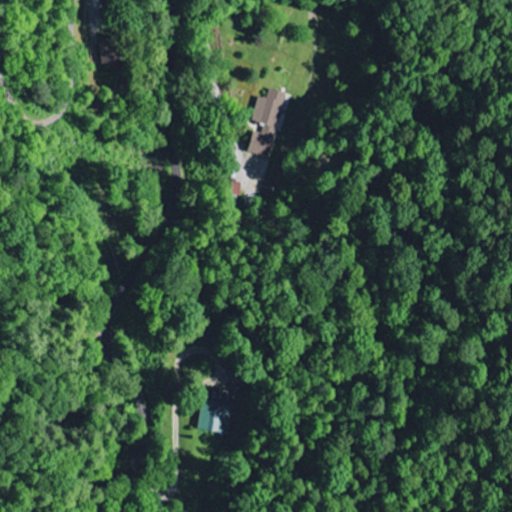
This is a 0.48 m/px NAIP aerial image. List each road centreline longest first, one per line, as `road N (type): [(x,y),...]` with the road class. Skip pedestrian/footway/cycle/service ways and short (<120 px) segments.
road 1 (residential): [(117,511),(144,428),(111,348),(110,317),(166,235),(176,201),(168,0)]
road 2 (residential): [(77,0),(68,101),(60,112),(27,121),(0,78)]
